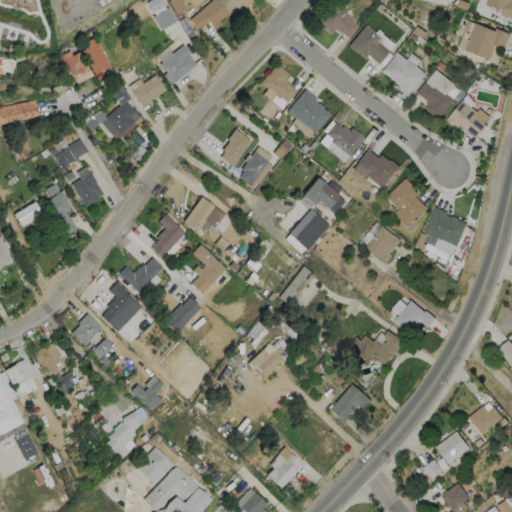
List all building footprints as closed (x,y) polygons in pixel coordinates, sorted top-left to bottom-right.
[(167,0),(175,14),(185,8),(180,0),(167,0)] [(218,20),(220,23),(213,28),(207,21),(198,29),(189,19),(209,0),(225,0),(220,5),(226,13),(218,20)] [(511,0),(511,19),(509,19),(509,18),(499,15),(501,10),(483,5),(484,0),(511,0)] [(332,3),(351,19),(350,20),(356,26),(347,37),(340,32),(339,32),(334,28),(330,34),(315,22),(320,16),(321,17),(332,3)] [(175,20),(160,29),(152,15),(167,6),(175,20)] [(176,19),(182,15),(192,30),(191,30),(192,33),(187,37),(176,19)] [(474,23),(493,31),(494,28),(508,34),(502,48),(494,45),(487,60),(463,50),(474,23)] [(377,41),(389,51),(378,64),(366,54),(364,57),(356,50),(355,52),(347,45),(364,24),(380,38),(377,41)] [(109,65),(93,73),(80,50),(87,47),(84,41),(93,36),(109,65)] [(195,64),(174,81),(173,80),(169,83),(162,74),(165,72),(158,63),(161,61),(155,55),(166,46),(171,52),(182,44),(189,53),(187,54),(195,64)] [(69,50),(71,55),(78,51),(91,75),(76,83),(60,55),(69,50)] [(395,52),(414,67),(415,66),(424,73),(406,95),(395,86),(397,84),(380,71),(395,52)] [(274,63),(275,64),(276,64),(286,72),(285,73),(287,74),(284,78),(286,79),(284,81),(295,90),(285,102),(279,97),(277,98),(273,95),(269,100),(261,94),(265,88),(258,83),(274,63)] [(453,100),(436,120),(425,110),(424,108),(426,105),(425,104),(426,102),(415,93),(435,69),(453,85),(446,94),(453,100)] [(154,74),(164,89),(156,94),(157,96),(141,106),(127,85),(138,78),(141,82),(154,74)] [(313,100),(316,103),(317,102),(323,106),(322,107),(324,109),(324,108),(327,111),(327,112),(329,113),(314,133),(294,117),(293,117),(285,111),(286,110),(303,88),(315,98),(313,100)] [(118,138),(113,137),(100,121),(105,117),(104,115),(124,98),(141,119),(135,124),(133,124),(118,138)] [(36,114),(0,122),(0,105),(14,103),(14,101),(16,101),(17,103),(33,99),(36,114)] [(472,116),(484,126),(474,138),(463,129),(460,132),(457,129),(453,125),(452,126),(445,120),(461,100),(476,112),(472,116)] [(97,124),(92,127),(95,132),(91,134),(83,120),(92,115),(97,124)] [(334,121),(340,127),(342,125),(348,130),(351,127),(352,128),(353,127),(356,130),(355,131),(359,133),(362,135),(361,136),(363,137),(348,156),(347,156),(342,162),(325,148),(325,147),(318,141),(325,133),(321,130),(330,120),(333,123),(334,121)] [(237,159),(232,165),(230,163),(229,165),(218,156),(222,151),(220,149),(227,140),(225,139),(233,128),(249,140),(244,146),(244,147),(236,158),(237,159)] [(138,159),(122,142),(136,130),(144,140),(139,144),(146,151),(138,159)] [(68,165),(64,167),(63,166),(61,168),(53,155),(66,147),(65,146),(78,138),(86,150),(73,158),(73,159),(66,163),(68,165)] [(289,144),(278,158),(272,153),(282,139),(289,144)] [(307,147),(303,153),(298,149),(303,143),(307,147)] [(270,165),(256,183),(255,181),(250,187),(237,176),(240,172),(240,170),(238,169),(244,161),(241,159),(246,152),(249,154),(256,145),(270,156),(265,162),(270,165)] [(24,154),(18,157),(15,151),(21,147),(24,154)] [(56,152),(50,155),(47,150),(53,147),(56,152)] [(39,152),(45,148),(48,153),(42,157),(39,152)] [(366,148),(378,157),(380,154),(388,161),(389,159),(399,166),(395,171),(394,171),(381,187),(366,175),(364,179),(351,168),(356,162),(355,161),(366,148)] [(96,198),(83,206),(70,184),(79,178),(76,172),(85,166),(88,172),(89,171),(94,180),(93,180),(101,194),(96,197),(96,198)] [(314,176),(325,185),(328,181),(338,189),(334,193),(342,200),(331,213),(325,208),(322,208),(321,206),(322,205),(315,200),(311,205),(299,194),(314,176)] [(425,207),(405,226),(392,213),(397,208),(385,196),(405,177),(411,184),(410,186),(417,193),(415,196),(425,207)] [(58,190),(49,195),(45,188),(53,183),(58,190)] [(74,228),(62,235),(43,202),(55,194),(54,193),(60,190),(66,199),(65,199),(70,208),(64,211),(74,228)] [(228,221),(220,232),(212,227),(207,232),(202,228),(200,231),(197,228),(195,231),(181,220),(199,196),(222,213),(228,221)] [(20,226),(12,213),(34,200),(41,212),(20,226)] [(445,214),(450,216),(451,215),(458,218),(457,220),(459,221),(460,220),(463,221),(463,222),(465,223),(455,245),(441,239),(440,239),(436,237),(433,245),(424,242),(427,235),(422,233),(423,231),(434,206),(447,212),(445,214)] [(328,228),(314,244),(313,243),(309,247),(307,246),(304,249),(302,247),(297,253),(281,239),(308,208),(326,224),(325,226),(328,228)] [(172,221),(175,225),(176,224),(179,227),(178,228),(183,232),(159,257),(149,247),(156,239),(155,236),(158,232),(163,236),(161,229),(163,229),(162,228),(163,227),(156,220),(164,212),(172,221)] [(381,225),(393,235),(400,240),(389,253),(391,255),(385,263),(381,260),(381,259),(365,246),(381,225)] [(0,237),(2,241),(4,241),(13,261),(6,265),(5,264),(0,266),(0,237)] [(223,268),(211,280),(212,281),(209,283),(208,283),(199,293),(195,289),(194,289),(192,287),(188,283),(196,275),(194,273),(194,274),(190,270),(194,265),(198,269),(202,265),(188,252),(197,243),(211,256),(223,268)] [(150,256),(161,267),(154,273),(160,279),(150,288),(145,283),(136,291),(117,273),(123,266),(130,272),(132,270),(133,271),(141,263),(142,264),(150,256)] [(258,264),(253,270),(243,262),(248,256),(258,264)] [(235,266),(231,270),(226,265),(230,261),(235,266)] [(311,274),(286,305),(275,297),(300,266),(311,274)] [(249,272),(254,276),(248,285),(242,281),(249,272)] [(115,330),(100,315),(108,307),(105,305),(112,299),(111,298),(114,295),(107,289),(115,280),(118,283),(117,284),(123,290),(139,306),(115,330)] [(187,297),(198,307),(174,332),(161,320),(177,303),(179,305),(187,297)] [(410,300),(423,312),(425,310),(434,318),(426,327),(420,321),(410,333),(397,322),(396,323),(393,320),(410,300)] [(89,340),(84,344),(83,343),(82,344),(70,331),(78,324),(76,322),(85,313),(99,327),(87,338),(89,340)] [(242,329),(237,334),(232,328),(236,323),(242,329)] [(386,330),(390,333),(391,333),(394,336),(398,330),(406,337),(391,354),(391,355),(384,363),(383,364),(373,356),(376,352),(375,352),(370,358),(368,356),(364,361),(351,350),(355,346),(350,342),(355,336),(359,340),(364,334),(372,341),(380,331),(383,334),(386,330)] [(110,346),(102,354),(108,361),(103,366),(88,351),(102,338),(110,346)] [(506,339),(511,345),(511,368),(495,349),(499,346),(499,345),(502,342),(503,342),(506,339)] [(51,340),(60,354),(59,355),(63,362),(55,367),(57,371),(49,375),(48,373),(46,374),(38,360),(37,360),(32,352),(51,340)] [(244,362),(265,342),(271,349),(276,345),(280,349),(275,353),(280,359),(272,366),(273,367),(273,369),(271,371),(269,372),(265,372),(265,373),(267,373),(260,380),(244,362)] [(29,377),(35,387),(17,396),(10,383),(9,383),(1,369),(22,358),(31,376),(29,377)] [(0,374),(24,422),(22,422),(25,428),(0,440),(0,374)] [(158,400),(151,393),(160,383),(152,376),(139,389),(134,384),(127,391),(148,411),(158,400)] [(370,400),(362,409),(356,404),(341,422),(327,409),(350,382),(370,400)] [(481,405),(486,411),(492,407),(500,418),(480,434),(472,424),(471,424),(469,422),(469,421),(466,417),(481,405)] [(125,449),(114,459),(108,452),(109,452),(101,443),(107,438),(105,436),(120,422),(119,417),(132,409),(139,422),(129,430),(132,433),(120,444),(125,449)] [(467,448),(446,464),(433,447),(454,431),(467,448)] [(37,458),(26,464),(23,459),(22,459),(12,439),(25,432),(35,452),(34,453),(37,458)] [(170,464),(150,484),(132,466),(151,445),(170,464)] [(293,468),(295,470),(278,488),(267,478),(264,475),(271,467),(274,470),(283,460),(276,453),(282,446),(298,462),(293,468)] [(441,471),(432,459),(420,468),(429,480),(441,471)] [(194,487),(208,500),(197,511),(147,511),(160,508),(165,502),(173,495),(180,502),(183,499),(172,490),(152,510),(140,498),(162,476),(165,470),(173,465),(194,486),(194,487)] [(456,483),(467,497),(451,510),(439,496),(443,493),(443,491),(445,490),(446,490),(456,483)] [(263,510),(261,511),(243,511),(232,501),(247,486),(264,502),(260,506),(263,510)]
